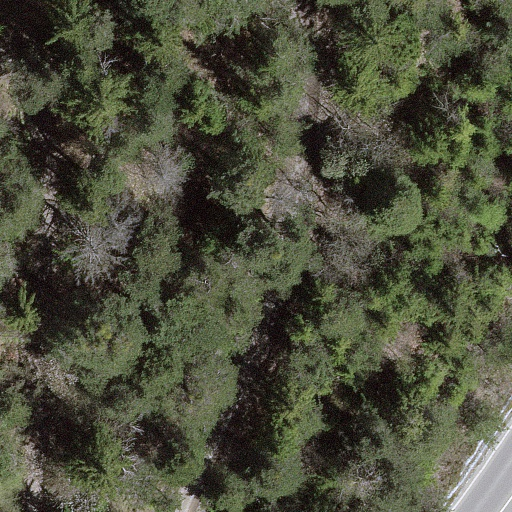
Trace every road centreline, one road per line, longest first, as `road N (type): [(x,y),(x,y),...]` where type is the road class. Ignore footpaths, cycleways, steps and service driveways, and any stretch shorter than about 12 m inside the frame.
road 1 (track): [(318,0),(332,28),(332,161),(206,511)]
road 2 (track): [(9,511),(13,139),(0,83)]
